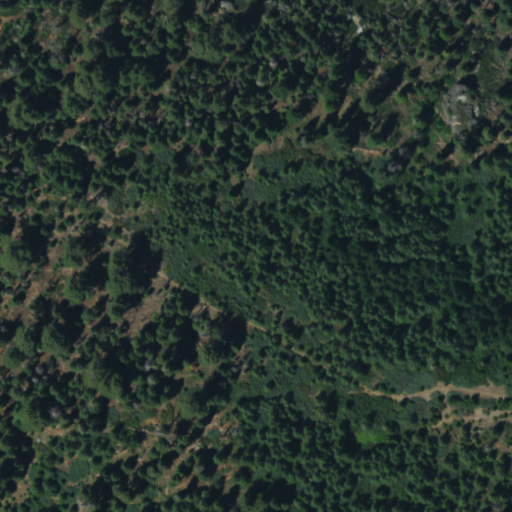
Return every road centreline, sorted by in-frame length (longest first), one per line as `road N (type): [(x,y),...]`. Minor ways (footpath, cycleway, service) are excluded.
road 1 (track): [(511,400),(369,392)]
road 2 (track): [(369,392),(227,397)]
